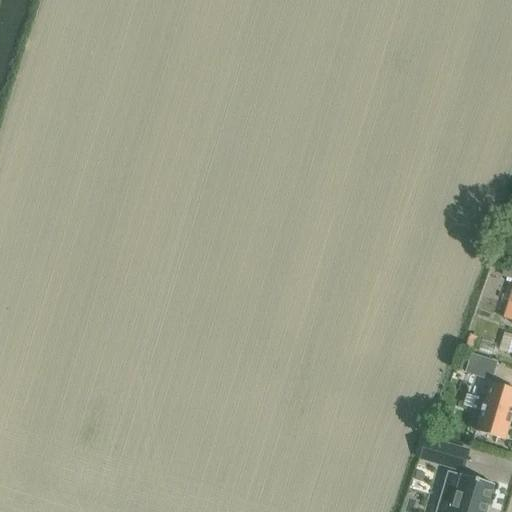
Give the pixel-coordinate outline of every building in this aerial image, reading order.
[(511,262),(506,261),(501,277),(511,280),(511,277),(511,262)] [(511,334),(504,333),(502,350),(511,351),(511,334)] [(471,355),(465,374),(492,382),(497,363),(471,355)] [(511,416),(511,392),(490,386),(485,401),(476,399),(473,409),(482,412),(476,433),(505,441),(511,416)] [(448,474),(443,489),(456,493),(450,511),(485,511),(493,485),(461,476),(461,477),(448,474)]
